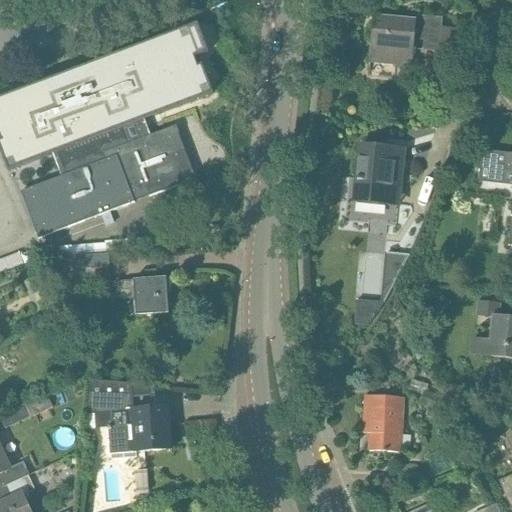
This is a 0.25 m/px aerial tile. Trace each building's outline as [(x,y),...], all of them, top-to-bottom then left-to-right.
[(417,20),(374,16),(369,76),(370,76),(371,62),(411,65),(410,80),(411,80),(417,20)] [(428,41),(427,46),(439,47),(439,51),(440,51),(442,28),(443,18),(430,17),(428,41)] [(0,99),(0,135),(2,141),(0,141),(0,149),(7,168),(9,172),(13,170),(23,166),(23,167),(54,155),(58,153),(66,176),(61,178),(21,193),(39,240),(102,216),(111,213),(132,204),(135,203),(134,198),(148,193),(150,198),(185,184),(183,179),(195,175),(195,174),(194,174),(179,134),(180,134),(178,127),(177,126),(149,137),(142,139),(130,144),(124,128),(143,121),(168,112),(214,94),(203,65),(198,67),(195,59),(209,54),(198,25),(184,30),(74,71),(62,76),(0,99)] [(384,148),(362,146),(358,182),(363,182),(361,203),(390,205),(392,187),(400,188),(403,150),(394,150),(394,148),(384,146),(384,148)] [(483,151),(479,181),(511,184),(511,218),(509,246),(511,246),(511,154),(489,152),(490,150),(485,150),(485,151),(483,151)] [(111,268),(110,255),(109,254),(62,258),(63,273),(82,271),(82,270),(111,268)] [(136,317),(149,316),(169,314),(167,278),(157,279),(157,271),(145,272),(146,278),(133,279),(134,281),(111,283),(112,295),(122,294),(123,292),(134,291),(135,304),(131,304),(132,316),(136,316),(136,317)] [(357,301),(355,326),(368,327),(385,304),(357,301)] [(501,305),(482,303),(478,302),(476,316),(494,318),(492,341),(471,339),(470,355),(511,359),(511,319),(500,318),(501,305)] [(90,381),(87,416),(87,415),(107,414),(109,429),(111,455),(112,460),(137,458),(137,453),(172,450),(172,449),(171,449),(169,429),(170,429),(169,408),(116,413),(115,400),(130,398),(129,386),(132,386),(132,384),(90,381)] [(47,395),(26,405),(31,418),(32,419),(53,408),(47,395)] [(404,399),(386,398),(366,396),(363,434),(371,434),(370,452),(401,454),(404,399)] [(511,481),(503,486),(511,505),(511,507),(511,433),(510,434),(511,438),(511,481)] [(24,463),(12,469),(0,442),(0,489),(30,475),(24,463)] [(399,465),(398,473),(400,473),(399,485),(419,486),(420,474),(418,474),(418,466),(399,465)] [(13,498),(8,486),(30,476),(30,475),(0,489),(0,511),(31,511),(24,494),(13,498)] [(165,491),(153,494),(156,502),(167,498),(165,491)]
